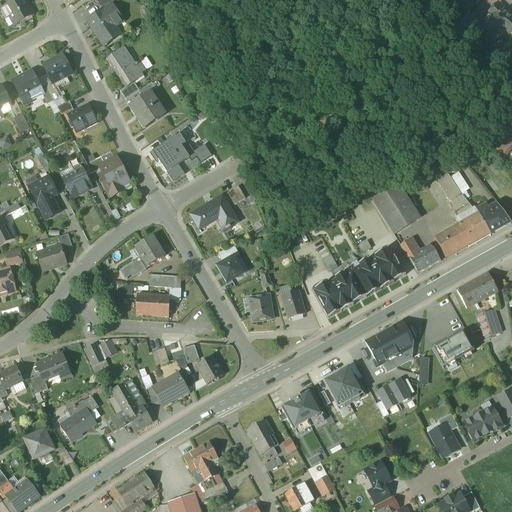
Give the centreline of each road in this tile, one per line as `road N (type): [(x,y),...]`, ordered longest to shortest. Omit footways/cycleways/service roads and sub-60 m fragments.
road 1 (secondary): [(511,245),(263,381)]
road 2 (residential): [(162,208),(64,22)]
road 3 (secondary): [(220,403),(46,511)]
road 4 (residential): [(263,381),(162,208)]
road 5 (residential): [(59,294),(102,323),(201,335)]
road 6 (residential): [(59,294),(89,259),(162,208)]
road 7 (residential): [(220,403),(277,511)]
